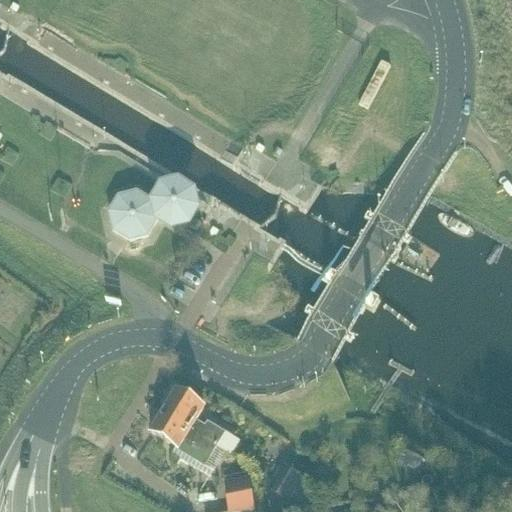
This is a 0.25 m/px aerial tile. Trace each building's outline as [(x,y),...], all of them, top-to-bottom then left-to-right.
[(383,109),(394,113),(412,67),(401,63),(383,109)] [(154,205),(152,203),(138,195),(120,199),(110,216),(114,234),(130,244),(149,239),(158,225),(165,218),(174,223),(185,221),(190,211),(188,201),(178,195),(168,198),(162,206),(154,205)] [(163,416),(218,449),(225,437),(207,426),(204,430),(197,425),(206,411),(177,394),(163,416)] [(206,469),(218,449),(163,416),(151,435),(179,452),(182,448),(198,458),(196,462),(206,469)] [(288,504),(303,480),(286,469),(271,493),(288,504)] [(227,511),(254,511),(251,486),(225,490),(227,511)]
